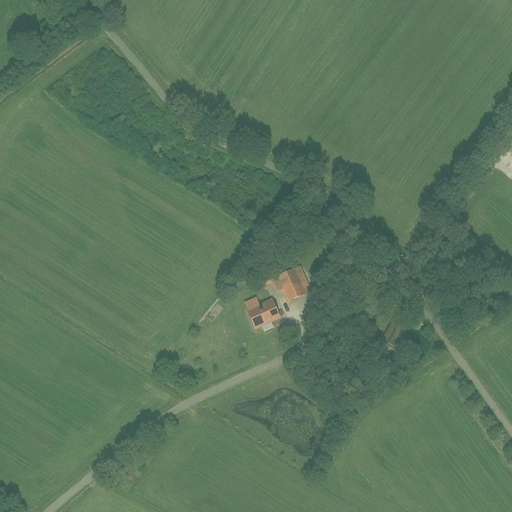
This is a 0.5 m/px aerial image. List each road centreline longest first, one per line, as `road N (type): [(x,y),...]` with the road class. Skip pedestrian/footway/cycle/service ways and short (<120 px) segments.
road 1 (unclassified): [(399,275),(331,198),(178,112),(84,0)]
road 2 (unclassified): [(52,511),(176,408),(325,340),(399,275)]
road 3 (unclassified): [(511,433),(399,275)]
road 4 (unclassified): [(399,275),(511,130)]
